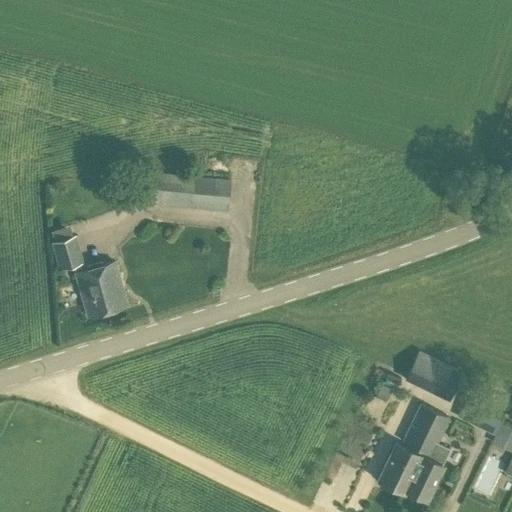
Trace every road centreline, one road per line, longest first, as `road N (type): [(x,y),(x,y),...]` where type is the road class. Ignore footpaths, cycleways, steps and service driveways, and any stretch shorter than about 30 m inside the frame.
road 1 (tertiary): [(0,381),(440,244),(511,212)]
road 2 (track): [(296,511),(49,393),(38,369)]
